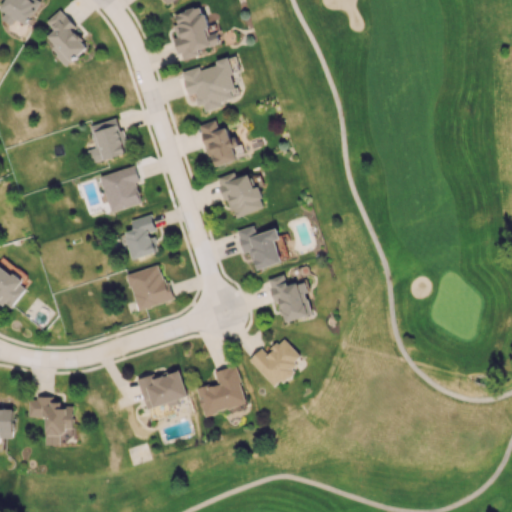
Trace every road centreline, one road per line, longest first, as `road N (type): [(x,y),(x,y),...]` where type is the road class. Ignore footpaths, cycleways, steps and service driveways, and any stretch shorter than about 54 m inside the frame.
road 1 (track): [(291,0),(338,108),(347,173),(384,262),(403,355),(457,396),(487,400),(511,391),(500,468),(471,496),(427,511)]
road 2 (residential): [(214,311),(207,253),(137,43),(106,0)]
road 3 (track): [(406,511),(290,476),(184,511)]
road 4 (residential): [(214,311),(209,321),(84,362),(0,358)]
